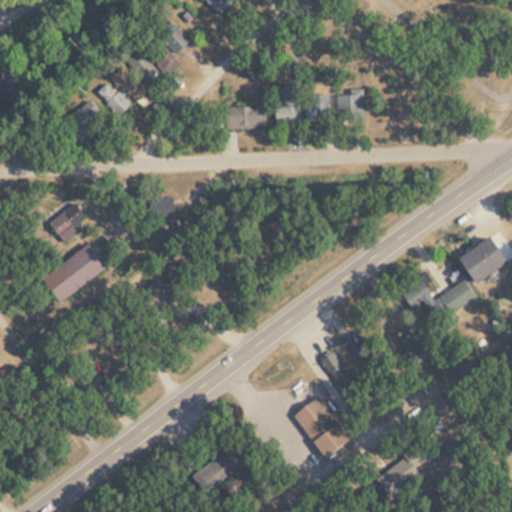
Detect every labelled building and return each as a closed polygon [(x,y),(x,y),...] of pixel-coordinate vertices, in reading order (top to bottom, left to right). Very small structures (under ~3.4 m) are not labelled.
[(233,0),(206,0),(220,14),(233,0)] [(172,51),(186,39),(169,18),(155,30),(172,51)] [(132,64),(145,76),(158,64),(145,51),(132,64)] [(120,85),(135,99),(142,91),(128,77),(120,85)] [(93,94),(119,115),(130,102),(105,81),(93,94)] [(326,123),(326,93),(307,93),(307,123),(326,123)] [(79,134),(73,139),(80,148),(99,133),(86,116),(94,109),(87,100),(65,117),(79,134)] [(272,101),(272,126),(298,126),(298,101),(272,101)] [(261,106),(219,106),(219,128),(261,128),(261,106)] [(171,197),(151,197),(151,223),(171,223),(171,197)] [(64,243),(78,228),(60,210),(46,226),(64,243)] [(470,284),(502,261),(484,236),(452,259),(470,284)] [(37,277),(53,301),(103,268),(88,244),(37,277)] [(399,289),(414,313),(440,295),(451,312),(474,296),(462,279),(441,293),(426,271),(399,289)] [(138,291),(148,305),(165,292),(155,278),(138,291)] [(320,455),(344,438),(314,395),(290,412),(320,455)] [(245,465),(231,447),(203,468),(217,486),(245,465)] [(432,464),(421,448),(386,473),(397,488),(432,464)]
